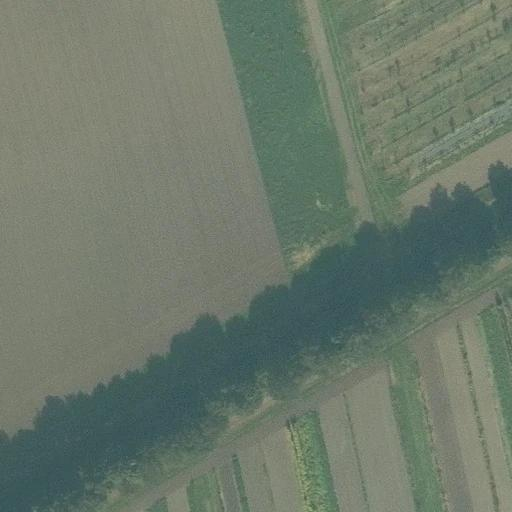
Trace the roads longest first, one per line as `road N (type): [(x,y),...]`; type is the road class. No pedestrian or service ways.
road 1 (track): [(511,190),(0,491)]
road 2 (track): [(93,511),(511,268)]
